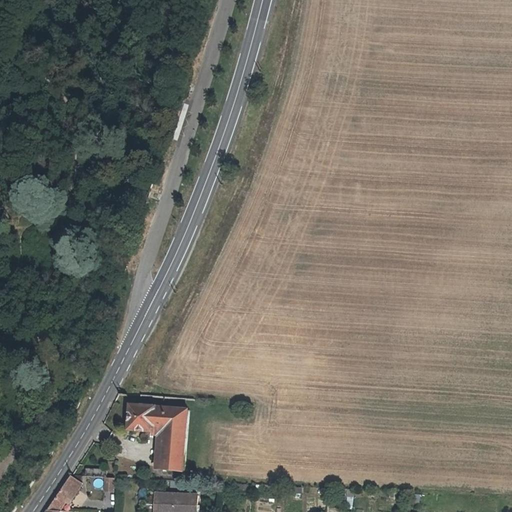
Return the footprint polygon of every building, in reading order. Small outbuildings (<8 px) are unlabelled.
[(132,405),(130,430),(154,433),(155,430),(166,431),(163,469),(185,471),(190,410),(132,405)] [(107,477),(107,470),(87,469),(86,477),(106,477),(107,477)] [(61,511),(69,499),(72,501),(83,484),(72,476),(49,511),(61,511)] [(115,478),(107,477),(106,477),(105,492),(114,492),(115,478)] [(183,489),(184,481),(171,481),(171,489),(183,489)] [(197,511),(199,495),(158,493),(156,511),(197,511)]
